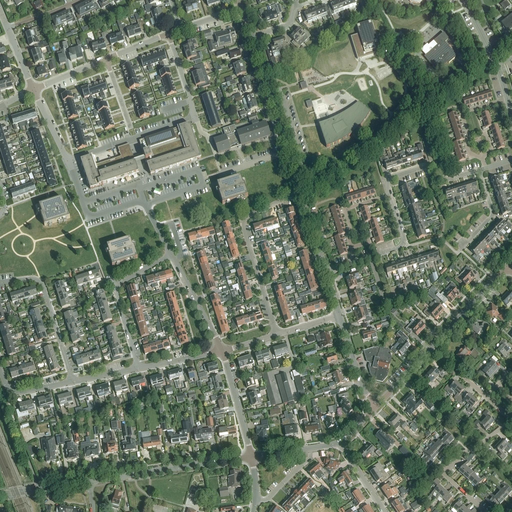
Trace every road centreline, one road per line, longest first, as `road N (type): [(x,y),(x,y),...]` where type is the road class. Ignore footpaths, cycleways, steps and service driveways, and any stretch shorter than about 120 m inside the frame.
road 1 (residential): [(277,334),(243,222),(300,192)]
road 2 (tertiary): [(89,480),(251,457)]
road 3 (residential): [(300,192),(252,38)]
road 4 (residential): [(67,159),(195,117),(190,101)]
road 5 (residential): [(137,369),(115,285),(171,255)]
road 6 (residential): [(71,382),(40,281),(0,283)]
road 7 (residential): [(484,511),(444,474),(511,421)]
